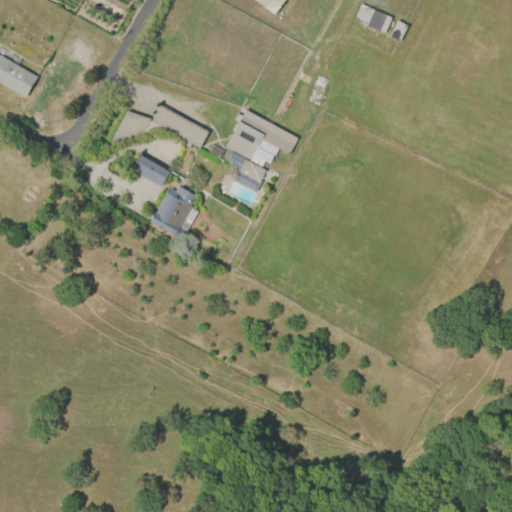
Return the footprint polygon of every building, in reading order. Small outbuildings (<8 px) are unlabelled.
[(253,0),(284,0),(273,15),(253,0)] [(390,18),(382,34),(353,21),(360,4),(390,18)] [(406,26),(398,43),(387,37),(396,20),(406,26)] [(0,56),(36,78),(24,98),(0,84),(0,56)] [(158,105),(207,132),(198,148),(190,144),(188,147),(185,145),(186,142),(161,129),(155,139),(142,132),(130,154),(108,142),(125,111),(150,119),(158,105)] [(243,110),(295,139),(287,154),(277,149),(268,165),(263,162),(260,168),(267,171),(255,193),(232,181),(237,172),(229,167),(230,165),(224,162),(230,151),(224,147),(237,123),(232,120),(235,113),(240,116),(243,110)] [(211,145),(222,151),(217,159),(206,153),(211,145)] [(138,154),(168,172),(159,187),(129,169),(138,154)] [(173,237),(147,222),(167,188),(174,191),(177,186),(193,195),(187,206),(190,207),(173,237)]
